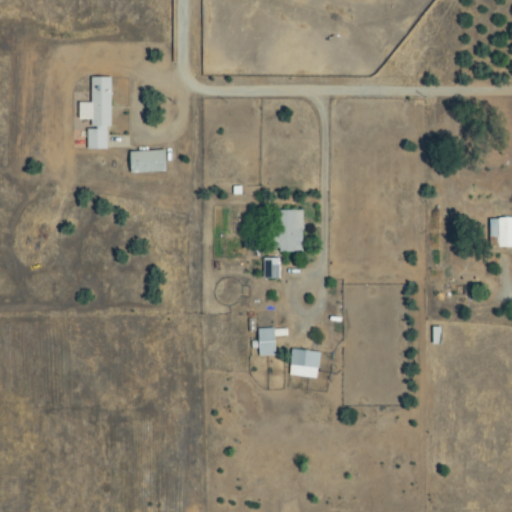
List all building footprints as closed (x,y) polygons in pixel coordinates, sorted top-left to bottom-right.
[(109,150),(109,128),(114,128),(114,78),(94,78),(93,104),(82,104),(82,121),(94,121),(93,129),(89,129),(89,150),(109,150)] [(168,151),(133,152),(133,174),(169,172),(168,151)] [(270,231),(270,252),(301,251),(300,210),(276,211),(277,231),(270,231)] [(495,247),(511,247),(511,217),(486,218),(487,237),(495,237),(495,247)] [(260,279),(277,279),(277,259),(261,258),(260,279)] [(256,357),(273,356),(272,329),(255,329),(256,357)] [(314,379),(318,353),(290,349),(286,375),(314,379)]
